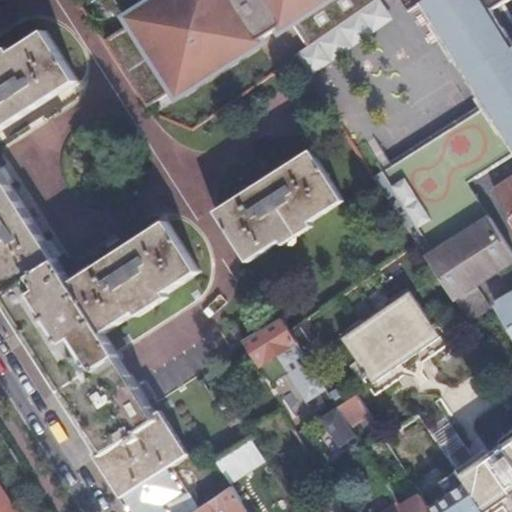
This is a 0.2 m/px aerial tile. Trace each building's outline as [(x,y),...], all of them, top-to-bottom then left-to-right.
[(294,21),(310,45),(374,0),(399,0),(407,11),(419,4),(425,0),(189,0),(191,1),(184,6),(179,0),(144,0),(126,12),(130,18),(105,35),(150,105),(175,88),(179,94),(265,39),(264,37),(279,27),(280,30),(294,21)] [(316,79),(398,17),(385,0),(377,0),(300,58),(316,79)] [(376,177),(456,299),(511,262),(511,250),(468,182),(511,155),(511,17),(502,2),(505,0),(425,0),(419,4),(486,106),(376,177)] [(123,495),(170,464),(190,450),(163,408),(159,411),(106,329),(203,267),(170,218),(74,279),(0,163),(0,128),(80,78),(47,28),(0,58),(0,290),(9,305),(101,447),(95,451),(106,468),(123,495)] [(219,209),(251,260),(350,198),(317,147),(219,209)] [(511,219),(511,180),(495,192),(511,219)] [(511,292),(495,302),(511,330),(511,292)] [(412,295),(345,340),(368,374),(363,378),(376,397),(397,383),(391,373),(395,369),(399,374),(405,370),(409,375),(417,370),(413,363),(419,360),(416,356),(421,352),(428,362),(453,346),(439,326),(435,329),(412,295)] [(282,319),(247,342),(262,366),(279,354),(296,342),(290,332),(282,319)] [(311,359),(289,372),(308,403),(329,391),(311,359)] [(357,394),(337,407),(344,418),(350,414),(355,422),(368,412),(357,394)] [(458,432),(442,443),(449,454),(466,443),(458,432)] [(511,443),(511,434),(501,442),(499,447),(502,450),(511,443)] [(248,469),(266,457),(253,437),(235,448),(217,460),(230,480),(248,469)] [(511,511),(511,443),(502,450),(494,456),(464,476),(487,511),(511,511)] [(459,469),(460,470),(464,476),(494,456),(491,451),(487,451),(459,469)] [(130,511),(172,511),(166,502),(187,488),(184,484),(186,483),(177,470),(175,472),(170,464),(123,495),(121,497),(130,511)] [(421,495),(431,511),(487,511),(464,476),(460,470),(421,495)] [(250,511),(232,483),(190,511),(189,511),(250,511)] [(0,511),(17,511),(0,485),(0,511)] [(297,504),(302,511),(317,511),(325,507),(315,492),(297,504)] [(431,511),(421,495),(411,501),(401,507),(404,511),(431,511)] [(380,511),(404,511),(401,507),(397,501),(381,511),(380,511)]
